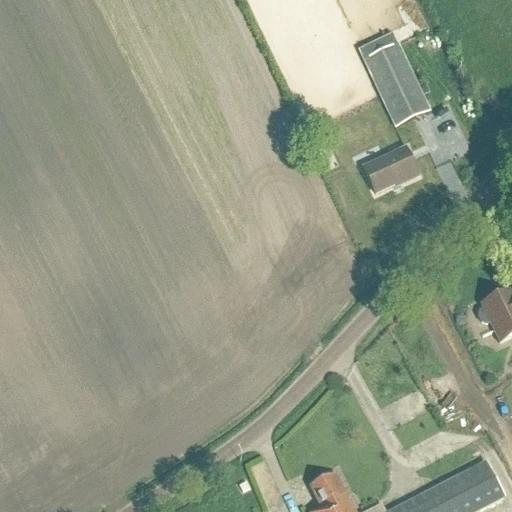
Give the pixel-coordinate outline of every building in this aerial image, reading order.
[(427,116),(396,50),(389,35),(357,51),(394,131),(427,116)] [(481,86),(468,89),(473,108),(485,105),(481,86)] [(417,181),(405,154),(362,173),(374,198),(398,187),(399,189),(417,181)] [(511,298),(510,299),(508,295),(480,309),(482,313),(478,315),(476,320),(480,327),(485,329),(489,327),(499,348),(511,341),(511,298)] [(483,511),(502,502),(484,467),(396,511),(381,511),(380,509),(374,511),(351,511),(335,479),(310,491),(320,511),(483,511)] [(304,511),(297,502),(283,511),(304,511)]
